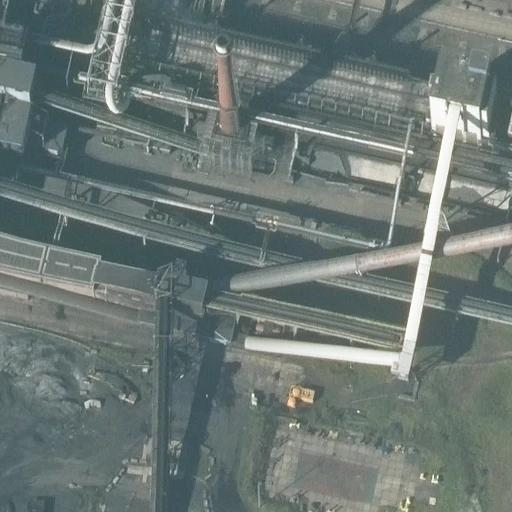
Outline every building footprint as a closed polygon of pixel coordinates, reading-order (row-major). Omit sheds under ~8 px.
[(511,114),(0,0),(0,174),(38,183),(45,150),(123,167),(130,136),(31,114),(36,91),(19,87),(27,51),(432,140),(429,150),(469,158),(511,167),(511,114)] [(176,125),(165,122),(162,134),(173,136),(176,125)] [(212,128),(194,124),(192,134),(208,138),(212,132),(212,128)] [(173,138),(120,125),(116,143),(169,155),(173,138)] [(274,142),(255,138),(254,142),(256,148),(272,152),(274,142)] [(0,290),(21,296),(23,288),(104,306),(104,307),(141,315),(139,327),(230,347),(243,350),(244,345),(246,339),(232,335),(238,308),(209,301),(209,298),(183,292),(185,282),(178,281),(176,290),(102,274),(102,275),(0,251),(0,290)] [(290,310),(266,304),(264,316),(288,321),(290,310)] [(344,328),(324,324),(320,340),(340,345),(344,328)]
